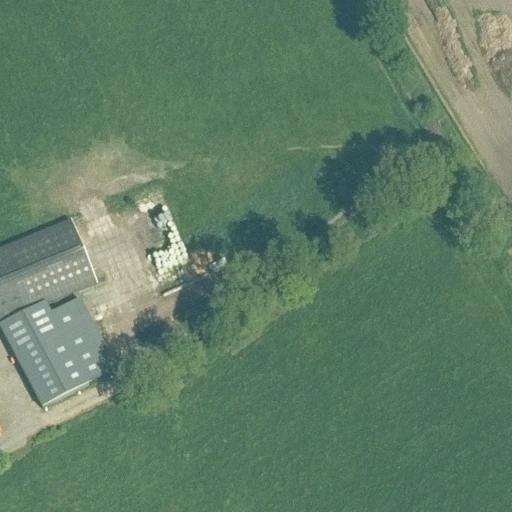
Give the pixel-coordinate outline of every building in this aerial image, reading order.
[(283,208),(303,199),(267,117),(246,126),(283,208)] [(163,221),(217,199),(206,173),(238,159),(229,138),(130,178),(137,194),(153,188),(157,197),(154,198),(163,221)] [(176,245),(239,222),(232,204),(170,227),(176,245)] [(70,227),(4,254),(0,255),(0,436),(1,436),(0,432),(0,327),(96,289),(70,227)] [(209,279),(217,291),(229,284),(221,272),(209,279)] [(74,306),(51,318),(46,310),(0,333),(42,413),(88,389),(111,377),(74,306)]
